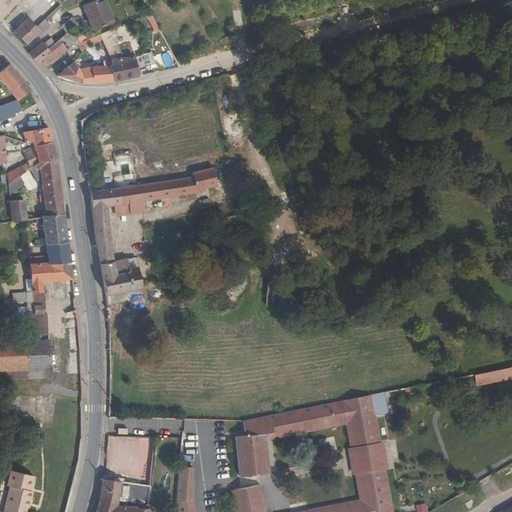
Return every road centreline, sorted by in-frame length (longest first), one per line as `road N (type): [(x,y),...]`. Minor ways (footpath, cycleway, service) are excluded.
road 1 (tertiary): [(56,107),(93,315),(96,408),(78,511)]
road 2 (track): [(473,0),(221,65)]
road 3 (residential): [(221,65),(56,107)]
road 4 (unknown): [(95,420),(207,432),(216,477)]
